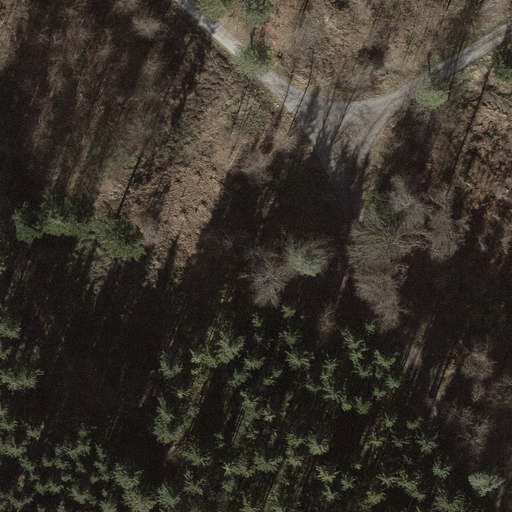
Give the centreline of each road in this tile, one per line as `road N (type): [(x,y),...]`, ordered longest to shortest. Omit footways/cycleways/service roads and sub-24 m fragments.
road 1 (track): [(362,144),(351,204),(387,309),(459,443),(510,511)]
road 2 (track): [(177,0),(362,144)]
road 3 (track): [(511,23),(383,112),(362,144)]
